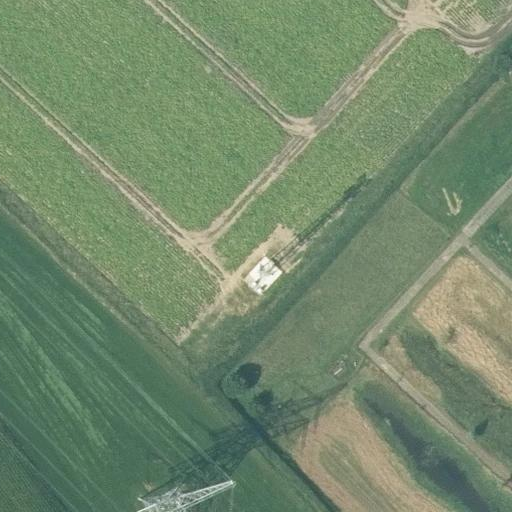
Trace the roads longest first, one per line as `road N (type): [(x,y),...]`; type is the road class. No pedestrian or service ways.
road 1 (track): [(511,488),(362,349),(461,243),(511,289)]
road 2 (track): [(362,349),(311,403),(427,511)]
